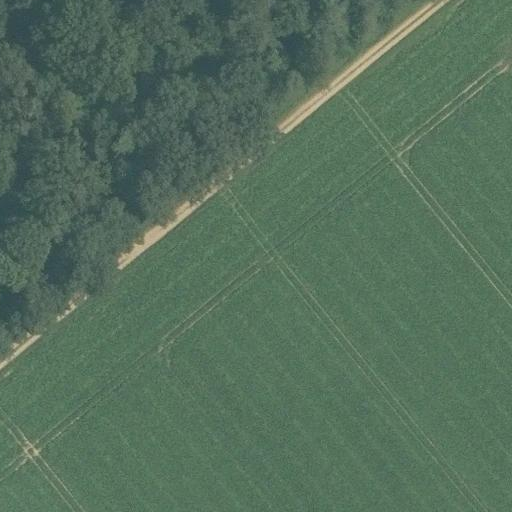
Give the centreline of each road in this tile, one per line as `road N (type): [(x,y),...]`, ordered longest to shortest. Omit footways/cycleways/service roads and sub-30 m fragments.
road 1 (track): [(28,230),(108,256),(423,0)]
road 2 (track): [(91,0),(28,230)]
road 3 (track): [(108,256),(0,345)]
